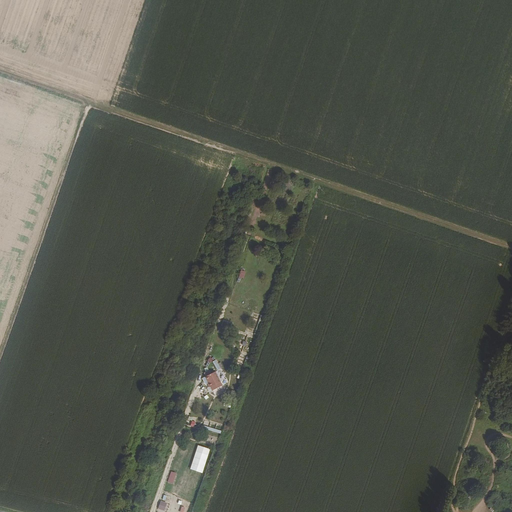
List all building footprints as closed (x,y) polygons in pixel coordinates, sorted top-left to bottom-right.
[(410,194),(398,189),(400,182),(394,180),(389,193),(408,200),(410,194)] [(219,330),(230,334),(234,323),(223,319),(219,330)] [(222,386),(216,371),(211,373),(206,375),(209,382),(207,383),(209,387),(211,387),(212,390),(222,386)] [(203,473),(210,449),(198,445),(190,469),(203,473)] [(173,484),(177,473),(171,471),(168,482),(173,484)] [(167,503),(161,501),(158,509),(164,511),(167,503)]
